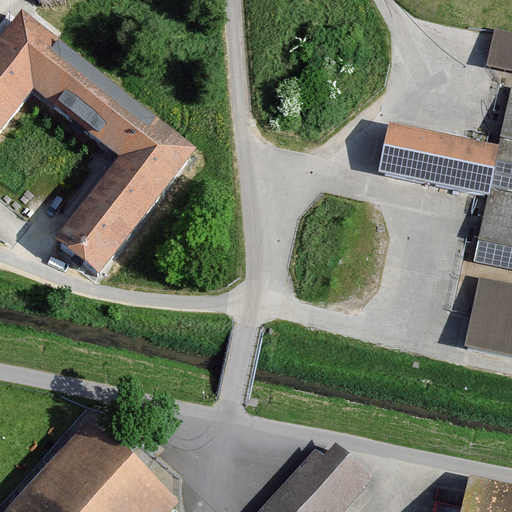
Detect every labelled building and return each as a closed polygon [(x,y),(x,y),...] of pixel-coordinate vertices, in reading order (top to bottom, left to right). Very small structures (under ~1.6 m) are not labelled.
[(195,155),(23,22),(0,51),(0,133),(32,93),(123,163),(59,247),(99,278),(195,155)] [(511,36),(495,33),(488,68),(511,73),(511,36)] [(511,98),(500,155),(391,131),(381,174),(490,198),(476,261),(511,268),(511,98)] [(511,288),(480,282),(466,348),(511,357),(511,288)] [(164,511),(171,505),(88,432),(16,511),(164,511)] [(340,511),(368,482),(337,453),(325,467),(315,459),(265,511),(340,511)] [(511,511),(511,494),(473,486),(467,511),(511,511)]
